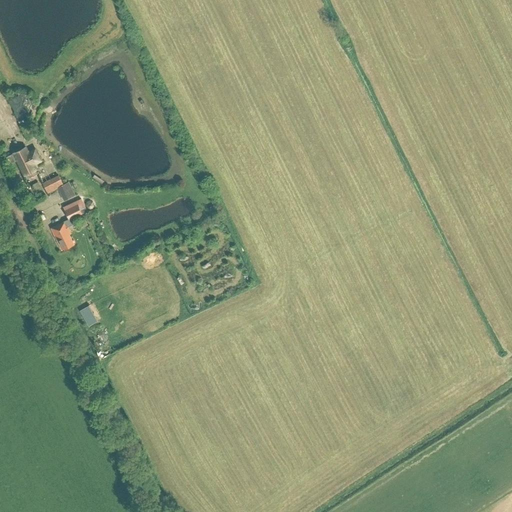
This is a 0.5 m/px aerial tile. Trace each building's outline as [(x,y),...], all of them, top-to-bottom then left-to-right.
[(26,146),(11,153),(12,154),(6,157),(9,164),(15,161),(23,176),(25,175),(27,178),(38,173),(36,170),(37,170),(35,165),(42,161),(35,147),(28,150),(26,146)] [(48,193),(64,185),(58,174),(42,182),(48,193)] [(69,219),(82,213),(87,211),(81,198),(64,207),(69,219)] [(66,221),(52,228),(62,249),(73,244),(69,233),(70,232),(66,221)] [(89,305),(80,310),(88,326),(97,321),(89,305)]
